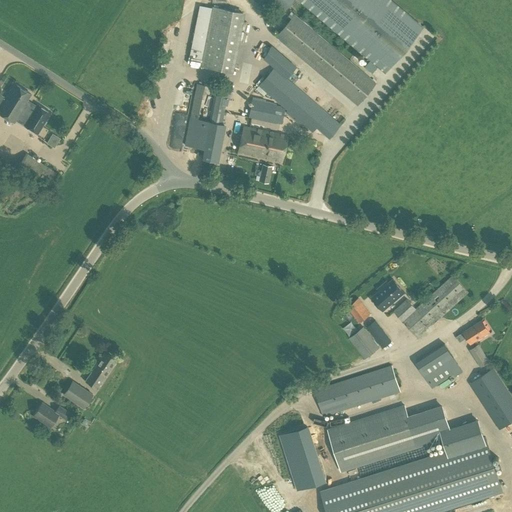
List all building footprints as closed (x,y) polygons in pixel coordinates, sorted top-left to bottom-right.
[(276,0),(232,0),(357,105),(375,83),(276,0)] [(299,0),(385,72),(422,27),(389,0),(299,0)] [(210,6),(199,66),(231,72),(242,12),(210,6)] [(340,125),(287,78),(296,67),(273,47),(263,58),(274,67),(258,87),(283,109),(282,110),(285,115),(299,126),(303,127),(304,126),(311,133),(316,128),(328,139),(340,125)] [(27,101),(31,94),(15,84),(7,97),(6,96),(0,105),(0,113),(14,122),(24,106),(32,112),(24,125),(37,134),(50,113),(37,105),(36,106),(27,101)] [(196,85),(184,145),(202,149),(201,159),(201,161),(197,160),(194,168),(200,175),(209,173),(212,162),(218,163),(225,125),(221,124),(223,113),(237,116),(241,94),(196,85)] [(252,99),(247,120),(272,125),(276,105),(267,103),(252,99)] [(243,127),(238,152),(278,160),(283,135),(243,127)] [(23,157),(16,168),(48,190),(58,174),(27,154),(26,153),(23,157)] [(263,166),(260,181),(267,183),(271,167),(263,166)] [(407,300),(393,312),(417,339),(468,295),(453,278),(415,310),(407,300)] [(382,289),(372,298),(383,310),(404,292),(394,281),(389,285),(387,282),(381,287),(382,289)] [(358,298),(347,307),(359,323),(370,314),(358,298)] [(375,321),(366,327),(383,348),(391,341),(375,321)] [(482,321),(463,332),(471,344),(489,332),(482,321)] [(363,327),(349,338),(365,359),(380,348),(363,327)] [(443,344),(415,364),(433,389),(453,375),(455,377),(463,372),(443,344)] [(478,344),(469,350),(480,367),(490,361),(478,344)] [(104,352),(85,380),(97,388),(116,360),(104,352)] [(401,392),(392,365),(315,389),(324,416),(401,392)] [(511,395),(494,368),(469,384),(499,430),(511,421),(511,395)] [(73,381),(64,394),(84,408),(93,394),(73,381)] [(42,403),(33,415),(50,426),(58,414),(66,419),(70,413),(59,406),(55,411),(42,403)] [(410,416),(407,405),(329,429),(342,471),(420,447),(444,440),(453,437),(451,428),(444,406),(410,416)] [(277,427),(299,415),(295,408),(273,419),(277,427)] [(485,440),(479,420),(451,428),(453,437),(444,440),(448,452),(485,440)] [(448,452),(322,493),(328,511),(434,511),(503,490),(487,439),(485,440),(448,452)] [(293,447),(286,462),(298,468),(305,453),(293,447)]
